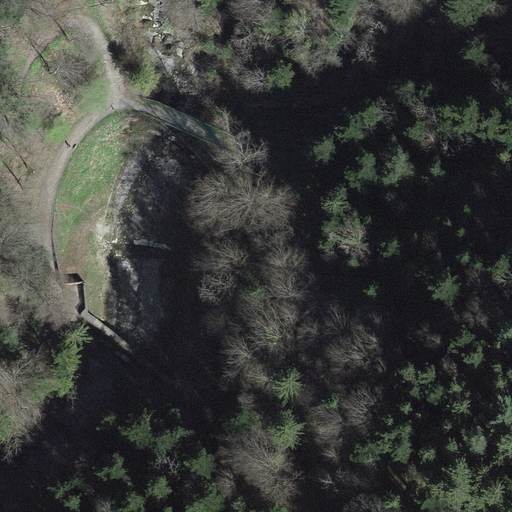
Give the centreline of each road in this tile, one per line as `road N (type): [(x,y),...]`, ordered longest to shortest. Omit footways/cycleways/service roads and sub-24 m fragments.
road 1 (track): [(308,511),(300,408),(315,336),(287,177),(272,152),(118,104)]
road 2 (track): [(118,104),(82,127),(50,175),(44,223),(54,319),(41,345),(0,376)]
